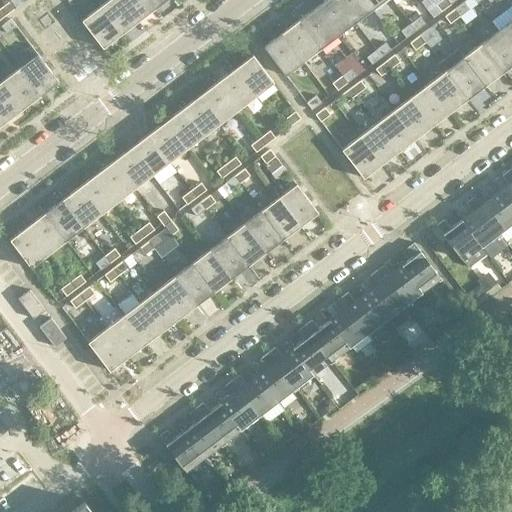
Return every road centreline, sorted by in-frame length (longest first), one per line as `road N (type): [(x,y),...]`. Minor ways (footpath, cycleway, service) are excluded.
road 1 (residential): [(114,438),(511,134)]
road 2 (residential): [(0,187),(254,0)]
road 3 (residential): [(114,438),(0,297)]
